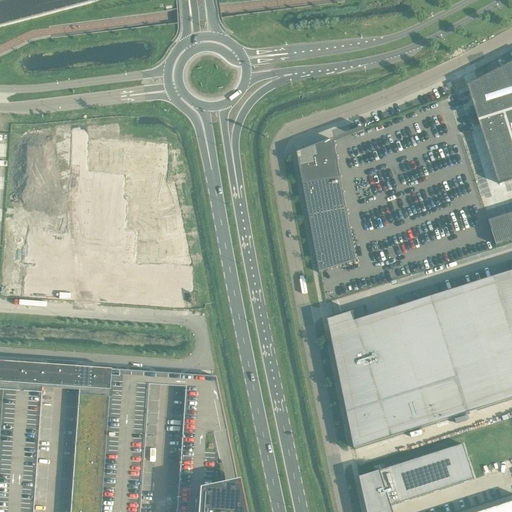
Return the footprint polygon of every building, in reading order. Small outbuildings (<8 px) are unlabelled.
[(0,0),(0,25),(95,0),(0,0)] [(511,62),(467,85),(498,184),(511,180),(511,212),(488,221),(496,246),(511,240),(511,62)] [(90,139),(88,171),(130,174),(130,183),(127,183),(126,194),(129,194),(126,228),(138,229),(135,261),(145,261),(147,261),(167,263),(167,260),(175,260),(175,263),(192,265),(175,184),(165,186),(168,145),(90,139)] [(333,139),(297,153),(304,191),(319,272),(356,260),(333,139)] [(354,312),(328,320),(328,322),(330,322),(339,353),(334,354),(354,449),(511,399),(511,271),(357,321),(354,312)] [(0,511),(32,511),(42,387),(78,390),(69,511),(139,511),(148,384),(149,372),(124,371),(118,370),(116,370),(95,369),(90,368),(87,368),(80,368),(78,367),(72,367),(51,366),(43,365),(33,364),(24,364),(0,361),(0,511)] [(246,511),(215,377),(185,375),(176,511),(246,511)] [(463,445),(360,477),(367,511),(393,511),(391,506),(474,479),(463,445)] [(511,511),(511,502),(480,511),(511,511)]
